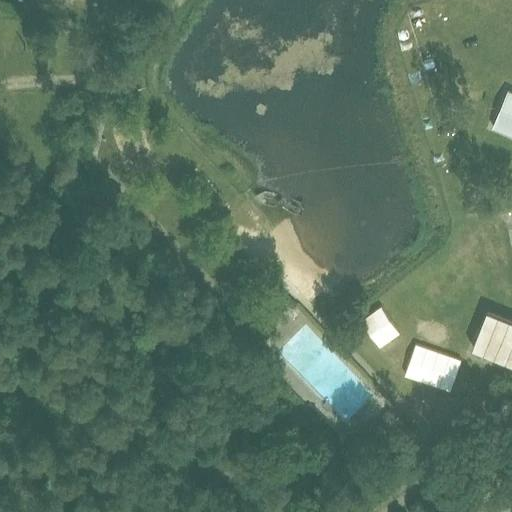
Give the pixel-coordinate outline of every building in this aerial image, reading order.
[(511,134),(511,88),(509,88),(493,127),(511,134)] [(391,308),(372,321),(391,348),(410,336),(391,308)] [(511,317),(488,308),(473,347),(511,362),(511,317)] [(415,376),(459,393),(471,364),(427,346),(415,376)] [(511,445),(511,400),(504,397),(488,436),(511,445)]
